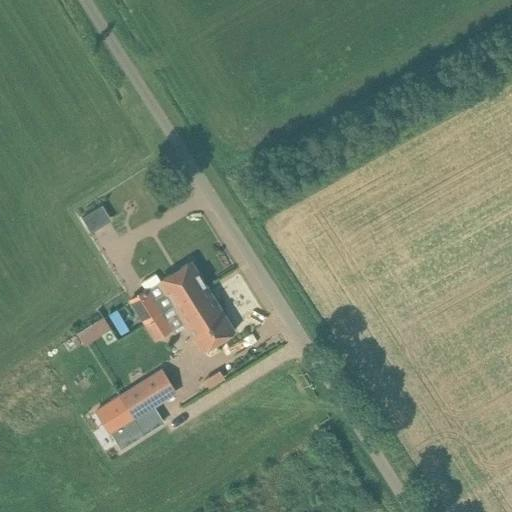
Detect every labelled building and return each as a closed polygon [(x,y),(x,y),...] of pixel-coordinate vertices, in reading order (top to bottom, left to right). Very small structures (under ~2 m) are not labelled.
[(92,211),(81,218),(88,228),(98,222),(92,211)] [(145,290),(129,300),(143,323),(160,313),(173,305),(205,285),(190,262),(159,281),(155,274),(141,283),(145,290)] [(205,285),(173,305),(186,326),(202,352),(234,331),(205,285)] [(160,313),(143,323),(154,341),(171,331),(160,313)] [(107,315),(77,330),(84,343),(114,328),(107,315)] [(120,396),(119,396),(133,418),(134,418),(175,392),(162,370),(161,370),(162,372),(121,397),(120,396)] [(119,396),(96,411),(120,450),(145,434),(134,418),(133,418),(119,396)]
